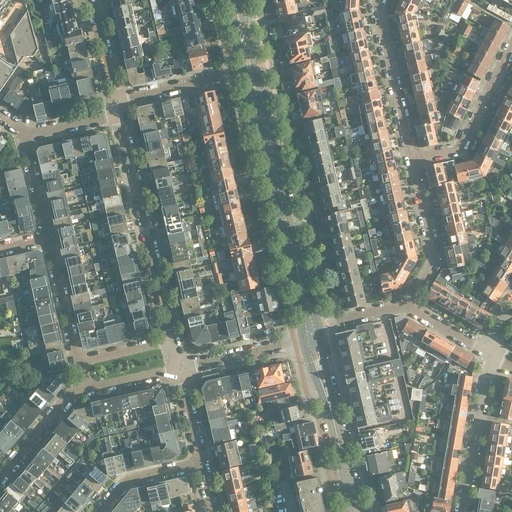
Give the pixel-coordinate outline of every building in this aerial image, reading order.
[(0,0),(0,92),(24,57),(34,57),(38,50),(24,0),(0,0)] [(70,0),(53,5),(51,5),(53,10),(47,12),(48,17),(54,15),(55,15),(72,11),(71,6),(72,5),(71,2),(70,1),(70,0)] [(128,0),(111,0),(112,4),(111,5),(112,8),(113,9),(113,10),(130,6),(128,0)] [(155,0),(149,0),(152,11),(156,10),(158,9),(155,0)] [(193,0),(176,4),(179,15),(196,11),(196,10),(197,9),(196,6),(194,5),(193,0)] [(294,0),(277,4),(280,16),(296,12),(296,10),(294,0)] [(338,0),(341,12),(340,12),(341,13),(357,9),(358,0),(338,0)] [(399,5),(395,11),(414,14),(417,8),(403,0),(400,0),(399,0),(398,3),(399,5)] [(471,11),(474,6),(468,4),(461,0),(458,0),(455,5),(452,12),(461,17),(466,20),(471,11)] [(325,13),(325,11),(324,5),(310,9),(311,16),(325,13)] [(130,6),(113,10),(114,14),(114,15),(114,18),(116,19),(116,20),(132,16),(130,6)] [(357,9),(341,13),(343,24),(360,19),(359,15),(360,14),(359,11),(357,10),(357,9)] [(156,10),(152,11),(154,20),(162,19),(161,15),(157,13),(156,10)] [(72,11),(55,15),(54,15),(56,26),(57,25),(75,21),(74,17),(74,15),(74,12),(72,12),(72,11)] [(196,11),(179,15),(180,21),(172,23),(173,28),(179,26),(181,26),(198,21),(197,17),(198,16),(197,12),(196,12),(196,11)] [(414,14),(395,11),(397,18),(396,20),(396,23),(398,24),(398,25),(415,20),(414,14)] [(448,18),(450,15),(444,11),(441,16),(447,20),(448,18)] [(461,17),(452,12),(450,15),(448,18),(457,23),(461,17)] [(132,16),(116,20),(117,24),(116,25),(117,28),(118,29),(118,30),(134,26),(132,16)] [(304,18),(283,23),(284,27),(283,28),(284,29),(283,31),(283,34),(285,35),(285,36),(288,36),(288,37),(308,32),(306,23),(311,22),(310,16),(304,17),(304,18)] [(495,18),(489,29),(503,37),(509,26),(495,18)] [(360,19),(343,24),(345,33),(362,29),(361,25),(362,24),(361,21),(360,20),(360,19)] [(415,20),(398,25),(397,27),(398,30),(400,31),(400,35),(418,30),(418,31),(425,29),(424,24),(417,26),(415,20)] [(75,21),(57,25),(56,26),(59,36),(63,35),(77,31),(76,27),(77,26),(76,23),(75,22),(75,21)] [(193,23),(181,26),(179,26),(180,31),(183,31),(184,36),(196,33),(201,32),(201,31),(202,30),(201,27),(200,26),(198,21),(193,23)] [(134,26),(118,30),(119,34),(118,35),(119,39),(120,39),(121,40),(137,37),(134,26)] [(362,29),(345,33),(348,43),(364,39),(363,35),(364,34),(364,31),(362,30),(362,29)] [(489,29),(483,40),(497,47),(503,37),(489,29)] [(69,33),(63,35),(65,45),(83,41),(81,30),(77,31),(69,33)] [(418,30),(400,35),(399,37),(400,40),(402,41),(403,45),(411,43),(420,40),(418,31),(418,30)] [(201,33),(201,32),(196,33),(184,36),(176,38),(185,51),(186,51),(186,53),(188,53),(205,49),(202,38),(203,37),(203,33),(201,33)] [(288,51),(289,52),(309,46),(307,39),(306,39),(305,38),(304,36),(286,40),(287,45),(286,47),(287,50),(288,51)] [(137,37),(121,40),(121,44),(121,45),(121,49),(123,49),(123,50),(139,47),(137,37)] [(364,39),(348,43),(350,53),(367,50),(366,45),(367,44),(366,41),(365,40),(364,39)] [(336,55),(334,46),(332,40),(326,42),(329,57),(336,55)] [(422,51),(420,40),(411,43),(403,45),(402,47),(403,50),(404,51),(405,55),(414,53),(422,51)] [(483,40),(478,51),(492,58),(497,47),(483,40)] [(86,50),(83,41),(65,45),(60,46),(62,51),(68,49),(69,54),(86,50)] [(309,46),(289,52),(288,54),(288,57),(290,58),(291,62),(296,61),(297,62),(310,59),(309,57),(310,57),(309,54),(310,53),(309,46)] [(139,47),(123,50),(124,54),(123,56),(124,59),(125,59),(125,60),(140,57),(142,56),(139,47)] [(205,49),(188,53),(192,71),(209,67),(207,58),(208,57),(207,53),(206,52),(205,49)] [(86,50),(69,54),(70,59),(66,60),(67,64),(68,64),(71,63),(88,60),(86,50)] [(367,50),(350,53),(353,63),(369,59),(368,55),(369,54),(368,51),(367,50)] [(414,53),(405,55),(404,57),(405,60),(407,61),(408,65),(416,63),(425,61),(432,59),(431,54),(424,56),(422,51),(414,53)] [(478,51),(472,61),(486,69),(492,58),(478,51)] [(172,57),(175,72),(176,71),(176,75),(182,73),(181,71),(178,56),(172,57)] [(140,57),(125,60),(128,70),(136,68),(141,67),(142,65),(140,57)] [(337,67),(335,57),(328,58),(330,68),(336,67),(337,67)] [(369,59),(353,63),(354,70),(347,72),(348,75),(372,70),(371,65),(372,64),(371,61),(369,61),(369,59)] [(90,68),(88,60),(71,63),(73,73),(90,68)] [(425,61),(408,65),(408,66),(407,67),(407,70),(409,71),(410,75),(427,71),(425,61)] [(472,61),(466,71),(480,79),(486,69),(472,61)] [(294,78),(294,79),(316,74),(313,65),(314,64),(313,62),(297,66),(297,67),(294,68),(295,71),(293,71),(293,73),(292,74),(293,77),(294,78)] [(143,69),(144,73),(146,82),(157,79),(155,69),(154,69),(153,65),(144,67),(143,69)] [(167,66),(155,69),(157,79),(171,76),(169,67),(167,67),(167,66)] [(336,67),(330,68),(332,78),(339,77),(336,67)] [(92,78),(90,68),(73,73),(71,73),(73,79),(76,78),(77,80),(78,81),(78,82),(92,78)] [(136,68),(128,70),(131,82),(134,85),(146,82),(144,73),(139,74),(137,73),(136,68)] [(46,77),(44,70),(35,72),(36,79),(46,77)] [(372,70),(348,75),(351,85),(357,84),(374,80),(373,75),(374,74),(373,71),(372,71),(372,70)] [(427,71),(410,75),(409,77),(410,80),(412,81),(412,85),(430,81),(427,71)] [(25,106),(29,99),(25,96),(24,98),(14,92),(26,74),(17,77),(7,90),(8,90),(9,91),(3,100),(25,115),(29,109),(27,108),(28,108),(25,106)] [(316,74),(294,79),(295,80),(294,81),(295,85),(296,85),(297,87),(299,86),(300,89),(303,89),(319,86),(323,85),(322,82),(321,79),(317,80),(316,74)] [(464,74),(459,84),(474,91),(476,88),(478,87),(480,85),(479,82),(464,74)] [(339,77),(332,78),(333,80),(334,84),(335,89),(341,87),(339,77)] [(48,88),(50,94),(51,101),(53,104),(62,102),(58,85),(58,83),(56,78),(52,79),(54,86),(48,88)] [(77,84),(76,83),(76,84),(77,85),(80,98),(93,94),(95,91),(92,78),(78,82),(77,84)] [(374,80),(357,84),(360,94),(368,92),(377,90),(375,86),(376,84),(376,81),(374,80)] [(58,83),(58,85),(62,102),(71,100),(68,85),(67,83),(67,81),(58,83)] [(430,81),(412,85),(411,87),(412,90),(414,91),(415,95),(432,91),(430,81)] [(75,83),(68,85),(71,100),(80,98),(77,85),(76,84),(76,83),(75,83)] [(459,84),(455,93),(470,101),(471,97),(474,97),(475,94),(474,92),(474,91),(459,84)] [(321,89),(298,95),(300,100),(298,102),(299,105),(301,106),(324,101),(322,95),(321,89)] [(377,91),(377,90),(368,92),(360,94),(359,95),(361,104),(362,104),(371,102),(379,100),(378,95),(379,94),(378,91),(377,91)] [(31,97),(34,108),(37,122),(46,120),(42,103),(41,96),(40,91),(35,92),(36,96),(31,97)] [(195,98),(194,98),(196,107),(207,104),(217,102),(215,95),(214,94),(214,91),(194,95),(195,98)] [(432,91),(415,95),(414,97),(415,100),(416,101),(417,105),(434,101),(434,102),(441,100),(442,99),(442,95),(433,97),(432,91)] [(455,93),(450,102),(465,110),(467,106),(469,106),(471,103),(470,101),(455,93)] [(41,96),(42,103),(46,120),(56,117),(53,104),(51,101),(50,94),(41,96)] [(187,97),(182,98),(184,109),(190,108),(188,99),(187,97)] [(502,103),(500,107),(511,112),(511,100),(505,97),(505,98),(503,99),(501,101),(502,103)] [(345,98),(337,100),(339,108),(347,106),(345,98)] [(170,101),(174,117),(175,121),(176,126),(178,132),(182,131),(179,116),(184,115),(181,101),(180,101),(180,99),(170,101)] [(379,101),(379,100),(371,102),(362,104),(361,104),(358,105),(360,115),(373,112),(381,110),(380,106),(381,104),(380,101),(379,101)] [(174,117),(170,101),(161,103),(164,118),(165,120),(170,118),(171,122),(175,121),(174,117)] [(324,101),(301,106),(301,107),(300,109),(301,112),(303,113),(304,118),(324,113),(325,115),(333,114),(331,106),(325,107),(324,101)] [(434,101),(417,105),(416,107),(417,110),(419,111),(420,115),(428,114),(437,112),(434,102),(434,101)] [(207,104),(196,107),(197,114),(198,113),(199,118),(209,116),(219,113),(217,105),(218,104),(217,102),(207,104)] [(445,112),(446,113),(451,115),(460,120),(462,116),(465,115),(466,112),(465,110),(450,102),(446,111),(445,112)] [(161,103),(151,105),(154,114),(155,121),(156,119),(156,120),(164,118),(161,103)] [(151,105),(139,108),(137,112),(140,125),(154,122),(155,121),(151,105)] [(498,113),(496,116),(503,120),(511,124),(511,112),(500,107),(498,108),(497,111),(498,113)] [(373,112),(360,115),(362,126),(375,122),(384,120),(383,116),(384,114),(383,111),(381,111),(381,110),(373,112)] [(428,114),(420,115),(419,117),(419,120),(421,121),(422,125),(427,124),(427,125),(433,124),(439,122),(437,112),(428,114)] [(209,116),(199,118),(201,127),(200,128),(201,129),(212,126),(221,124),(219,113),(209,116)] [(449,119),(446,125),(456,130),(460,120),(451,115),(449,119)] [(493,122),(491,126),(511,136),(511,124),(503,120),(496,116),(494,117),(492,120),(493,122)] [(308,122),(305,123),(306,128),(305,128),(306,133),(307,133),(307,134),(325,129),(323,123),(325,123),(324,118),(322,119),(321,118),(308,121),(308,122)] [(384,121),(384,120),(375,122),(362,126),(364,135),(369,134),(378,132),(386,130),(385,126),(386,124),(385,121),(384,121)] [(154,122),(140,125),(142,134),(157,131),(155,123),(154,122)] [(212,126),(201,129),(201,130),(203,140),(213,137),(224,135),(221,124),(212,126)] [(422,125),(416,127),(417,131),(416,133),(416,135),(418,136),(418,137),(435,133),(433,124),(427,125),(427,124),(422,125)] [(446,125),(443,131),(447,133),(452,136),(454,136),(457,130),(456,130),(446,125)] [(488,131),(486,135),(494,139),(507,145),(508,146),(511,138),(511,136),(491,126),(489,126),(488,129),(488,131)] [(163,130),(157,131),(142,134),(145,144),(161,140),(160,136),(166,134),(165,130),(165,129),(163,130)] [(325,129),(307,134),(308,138),(307,139),(308,144),(309,143),(310,144),(327,140),(325,129)] [(378,132),(369,134),(370,139),(363,141),(364,146),(372,144),(380,142),(389,140),(387,135),(388,134),(388,132),(386,131),(386,130),(378,132)] [(435,133),(418,137),(418,138),(417,139),(418,142),(419,143),(420,147),(437,143),(437,141),(435,133)] [(102,134),(89,137),(92,145),(93,150),(92,151),(93,151),(94,152),(95,152),(109,149),(106,136),(102,134)] [(213,137),(203,140),(205,145),(204,145),(206,151),(216,148),(226,146),(224,140),(225,140),(224,135),(213,137)] [(484,140),(482,144),(497,152),(508,157),(510,153),(505,150),(507,145),(494,139),(486,135),(485,136),(483,138),(484,140)] [(92,145),(89,137),(80,139),(83,154),(83,155),(84,155),(85,157),(85,158),(91,156),(90,154),(92,153),(94,152),(93,151),(92,151),(93,150),(92,145)] [(83,154),(80,139),(70,141),(75,159),(76,159),(79,158),(85,157),(84,155),(83,155),(83,154)] [(161,140),(145,144),(147,153),(168,148),(171,147),(170,143),(162,145),(161,140)] [(327,140),(310,144),(311,149),(310,150),(311,154),(312,154),(312,155),(330,151),(327,140)] [(389,140),(372,144),(373,150),(370,151),(371,155),(374,154),(391,150),(390,146),(391,145),(390,141),(389,141),(389,140)] [(70,141),(61,143),(65,158),(65,160),(70,159),(72,168),(77,171),(74,158),(70,141)] [(61,143),(52,146),(56,160),(56,159),(57,160),(65,158),(61,143)] [(479,150),(477,153),(493,161),(504,167),(505,163),(495,157),(497,152),(482,144),(480,145),(479,147),(479,150)] [(40,149),(37,152),(41,165),(55,161),(56,160),(52,146),(40,149)] [(216,148),(206,151),(208,161),(218,159),(227,157),(225,150),(226,149),(226,146),(216,148)] [(171,157),(168,148),(147,153),(149,162),(166,158),(171,157)] [(94,154),(96,162),(111,158),(109,149),(95,152),(94,154)] [(391,150),(374,154),(375,159),(369,160),(371,166),(376,164),(393,160),(392,155),(393,154),(392,151),(391,151),(391,150)] [(330,151),(312,155),(314,160),(312,160),(313,165),(315,165),(315,166),(332,161),(330,151)] [(475,159),(473,161),(485,176),(493,161),(477,153),(477,154),(475,154),(474,157),(475,159)] [(218,159),(208,161),(211,172),(221,169),(231,167),(229,160),(228,160),(227,157),(218,159)] [(111,158),(96,162),(94,162),(95,166),(88,168),(89,173),(96,171),(113,167),(111,158)] [(175,166),(182,164),(181,161),(181,159),(167,163),(166,158),(149,162),(151,171),(175,166)] [(393,160),(376,164),(375,165),(376,169),(370,170),(371,176),(379,174),(387,172),(395,170),(394,166),(395,164),(395,162),(393,161),(393,160)] [(55,161),(41,165),(43,175),(59,171),(59,170),(57,171),(56,163),(55,162),(55,161)] [(332,161),(315,166),(315,167),(314,167),(315,172),(316,171),(318,176),(335,172),(343,170),(342,166),(334,168),(332,161)] [(465,163),(464,163),(469,180),(485,176),(473,161),(471,162),(469,161),(466,161),(465,163)] [(455,168),(454,168),(458,183),(469,180),(464,163),(463,162),(460,163),(459,164),(454,165),(455,168)] [(427,176),(428,177),(445,173),(443,165),(442,165),(441,163),(425,167),(426,171),(425,173),(426,175),(427,176)] [(175,166),(151,171),(153,180),(170,177),(169,171),(176,170),(175,166)] [(113,167),(96,171),(89,173),(90,177),(98,176),(99,180),(115,176),(113,167)] [(221,169),(211,172),(213,183),(224,180),(232,178),(231,172),(231,170),(231,167),(221,169)] [(354,170),(353,168),(347,169),(350,180),(356,179),(354,170)] [(21,169),(4,173),(5,175),(5,178),(0,179),(0,183),(0,184),(6,182),(23,178),(21,169)] [(387,172),(379,174),(381,185),(390,183),(398,180),(397,176),(398,174),(397,172),(395,170),(387,172)] [(59,171),(43,175),(45,184),(61,180),(67,178),(67,174),(60,176),(59,171)] [(335,172),(318,176),(318,177),(317,178),(318,183),(319,182),(320,187),(337,183),(335,172)] [(445,173),(428,177),(428,178),(427,179),(427,182),(429,183),(430,188),(436,186),(453,182),(453,181),(452,176),(446,178),(445,173)] [(115,176),(99,180),(98,180),(99,185),(90,187),(84,189),(85,193),(101,190),(117,186),(115,177),(115,176)] [(170,177),(153,180),(156,190),(174,185),(181,184),(177,181),(173,182),(172,176),(170,177)] [(493,176),(489,180),(493,186),(498,182),(493,176)] [(61,180),(45,184),(47,193),(48,193),(64,189),(62,183),(74,181),(74,177),(72,177),(61,180)] [(25,188),(23,178),(6,182),(5,183),(5,187),(7,186),(9,192),(25,188)] [(212,183),(210,185),(212,193),(215,194),(216,194),(226,191),(236,189),(234,182),(233,182),(232,178),(224,180),(213,183),(212,183)] [(390,183),(381,185),(383,194),(400,190),(399,186),(400,184),(399,182),(398,180),(390,183)] [(453,182),(436,186),(437,190),(436,191),(437,194),(439,196),(456,192),(457,192),(456,185),(457,185),(456,181),(453,182)] [(337,183),(320,187),(320,188),(319,188),(320,193),(321,193),(323,198),(340,193),(337,183)] [(174,185),(156,190),(158,199),(174,195),(173,191),(177,190),(176,185),(174,185)] [(119,195),(117,186),(101,190),(93,192),(94,197),(102,195),(103,199),(119,195)] [(25,188),(9,192),(10,196),(8,197),(9,201),(11,200),(27,197),(25,188)] [(362,189),(358,191),(361,200),(373,197),(370,188),(362,189)] [(478,188),(472,189),(474,197),(480,196),(478,188)] [(64,189),(48,193),(50,202),(66,198),(74,196),(79,195),(82,194),(83,194),(82,190),(74,192),(74,191),(65,193),(64,189)] [(215,194),(212,195),(213,199),(215,206),(219,205),(229,202),(237,200),(236,193),(236,192),(236,189),(226,191),(216,194),(215,194)] [(400,190),(383,194),(386,205),(394,203),(402,201),(401,196),(402,194),(402,192),(400,190)] [(456,192),(439,196),(440,200),(439,202),(439,204),(441,206),(458,202),(457,197),(461,196),(459,191),(456,192)] [(340,193),(323,198),(323,199),(322,199),(323,204),(324,204),(325,209),(329,208),(330,212),(346,208),(344,199),(342,200),(340,193)] [(119,195),(103,199),(99,200),(100,204),(91,206),(92,211),(98,210),(105,208),(121,204),(119,195)] [(174,195),(158,199),(160,209),(183,204),(182,199),(176,200),(175,195),(174,195)] [(75,200),(74,196),(66,198),(50,202),(52,211),(68,207),(67,202),(75,200)] [(27,197),(11,200),(9,201),(9,204),(10,205),(12,205),(13,210),(30,206),(27,197)] [(219,205),(215,206),(216,210),(220,210),(221,215),(231,213),(241,211),(239,204),(238,204),(237,200),(229,202),(219,205)] [(361,200),(349,203),(351,209),(362,207),(361,200)] [(386,205),(381,206),(384,216),(388,215),(405,211),(404,206),(405,204),(404,202),(402,201),(394,203),(386,205)] [(458,202),(441,206),(442,210),(441,212),(442,215),(443,216),(460,212),(458,202)] [(121,204),(105,208),(98,210),(99,214),(106,212),(107,218),(124,214),(121,204)] [(183,204),(160,209),(163,218),(179,214),(178,209),(184,208),(183,204)] [(30,206),(13,210),(15,210),(17,217),(18,218),(19,218),(32,216),(30,206)] [(68,207),(52,211),(54,220),(80,214),(86,212),(85,208),(69,211),(68,207)] [(231,213),(221,215),(224,227),(234,224),(243,222),(241,215),(242,214),(241,211),(231,213)] [(343,211),(326,215),(329,226),(346,222),(343,211)] [(405,211),(388,215),(390,225),(407,221),(406,216),(407,214),(407,212),(405,211)] [(460,212),(443,216),(443,217),(442,218),(443,221),(445,222),(446,226),(454,224),(463,222),(475,220),(474,215),(467,217),(465,211),(460,212)] [(80,214),(54,220),(56,230),(56,229),(72,226),(71,220),(80,218),(80,214)] [(107,218),(108,222),(101,224),(102,229),(109,227),(126,223),(124,214),(107,218)] [(179,214),(163,218),(165,227),(194,220),(193,216),(186,217),(180,219),(179,214)] [(500,218),(495,215),(492,225),(495,227),(500,218)] [(0,232),(2,239),(11,237),(7,222),(7,221),(2,222),(1,216),(0,216),(0,232)] [(6,217),(7,221),(7,222),(11,237),(20,235),(18,226),(17,221),(16,221),(15,220),(15,218),(10,216),(6,217)] [(20,235),(33,232),(35,228),(32,216),(19,218),(18,218),(17,219),(16,221),(17,221),(18,226),(20,235)] [(194,220),(165,227),(167,235),(183,231),(185,231),(184,227),(194,224),(194,220)] [(407,221),(390,225),(393,235),(410,231),(409,231),(409,226),(410,224),(409,222),(407,221)] [(222,227),(219,228),(222,238),(225,237),(225,238),(226,238),(236,235),(246,233),(245,226),(243,225),(243,222),(234,224),(224,227),(222,227)] [(346,222),(329,226),(332,238),(349,234),(346,222)] [(454,224),(446,226),(446,227),(445,229),(445,231),(447,232),(448,236),(465,233),(463,222),(454,224)] [(126,223),(109,227),(102,229),(103,233),(110,232),(111,236),(120,234),(120,236),(128,234),(126,223)] [(81,233),(80,229),(77,230),(76,225),(72,226),(56,229),(59,239),(75,235),(81,234),(81,233)] [(373,229),(368,231),(370,240),(375,239),(377,239),(375,229),(373,229)] [(183,231),(167,235),(169,245),(191,240),(191,236),(190,236),(185,237),(183,231)] [(410,231),(393,235),(395,245),(412,241),(411,236),(412,235),(411,232),(410,231)] [(75,235),(59,239),(61,250),(68,249),(67,247),(77,244),(83,243),(81,233),(75,235)] [(236,235),(226,238),(228,243),(229,248),(250,243),(247,234),(246,234),(246,233),(236,235)] [(465,233),(448,236),(448,237),(447,239),(448,242),(450,243),(450,246),(455,245),(456,246),(468,243),(467,243),(474,241),(477,240),(475,235),(466,238),(465,233)] [(120,234),(111,236),(113,244),(106,245),(103,246),(104,250),(114,248),(131,244),(128,234),(120,236),(120,234)] [(349,234),(332,238),(334,250),(352,246),(349,234)] [(494,239),(504,245),(511,250),(511,238),(510,237),(507,241),(497,235),(494,239)] [(191,240),(169,245),(171,254),(193,249),(191,240)] [(412,241),(395,245),(398,255),(414,251),(413,247),(414,245),(414,242),(412,241)] [(229,248),(224,249),(227,260),(231,259),(242,257),(252,254),(250,243),(229,248)] [(450,246),(444,248),(445,252),(444,254),(445,257),(446,258),(447,258),(454,256),(470,252),(469,249),(468,246),(468,243),(456,246),(455,245),(450,246)] [(68,249),(61,250),(64,260),(85,254),(84,250),(79,251),(77,244),(67,247),(68,249)] [(133,253),(131,244),(114,248),(112,248),(113,252),(115,252),(116,257),(117,257),(133,253)] [(511,250),(504,245),(500,251),(498,255),(504,258),(508,262),(509,260),(511,262),(511,250)] [(352,246),(334,250),(337,261),(354,257),(352,246)] [(193,249),(171,254),(173,264),(195,258),(193,249)] [(37,251),(25,254),(28,268),(28,269),(30,270),(35,269),(44,267),(43,263),(41,254),(37,251)] [(400,261),(397,267),(409,274),(411,270),(410,270),(416,259),(414,251),(398,255),(399,260),(398,260),(400,261)] [(470,252),(454,256),(447,258),(447,259),(446,261),(446,264),(448,265),(449,269),(465,265),(471,264),(471,258),(471,255),(470,252)] [(133,253),(117,257),(118,262),(112,263),(113,267),(119,266),(135,263),(135,262),(133,253)] [(15,257),(19,271),(27,270),(28,269),(28,268),(25,254),(15,257)] [(85,254),(64,260),(66,268),(86,264),(88,263),(86,254),(85,254)] [(242,257),(231,259),(232,260),(233,260),(235,270),(245,268),(255,265),(254,262),(252,254),(242,257)] [(15,257),(6,259),(10,275),(11,277),(14,277),(14,274),(19,273),(19,271),(15,257)] [(354,257),(337,261),(340,274),(357,269),(354,257)] [(478,265),(482,268),(488,260),(483,257),(478,265)] [(195,258),(173,264),(175,273),(191,269),(191,265),(196,264),(196,262),(195,258)] [(504,258),(498,266),(506,271),(511,275),(511,262),(509,260),(508,262),(504,258)] [(0,260),(0,276),(0,277),(6,276),(8,285),(12,284),(11,277),(10,275),(6,259),(0,260)] [(135,263),(119,266),(113,267),(114,271),(120,270),(121,275),(137,272),(135,263)] [(86,264),(66,268),(65,268),(68,278),(88,273),(86,264)] [(245,268),(235,270),(236,273),(235,273),(237,281),(248,278),(259,276),(257,270),(256,269),(255,265),(245,268)] [(465,265),(449,269),(452,281),(460,279),(467,277),(468,277),(465,265)] [(498,266),(493,275),(507,285),(510,281),(511,281),(511,280),(511,275),(506,271),(498,266)] [(30,274),(25,275),(26,281),(31,279),(46,276),(44,267),(35,269),(30,270),(29,271),(30,274)] [(392,272),(389,273),(393,289),(400,288),(406,277),(407,278),(409,274),(397,267),(394,273),(392,271),(392,272)] [(191,269),(175,273),(177,282),(194,278),(199,277),(208,275),(207,272),(199,274),(198,273),(193,274),(191,269)] [(357,269),(340,274),(343,285),(360,280),(357,269)] [(137,272),(121,275),(122,280),(111,283),(112,287),(118,286),(139,281),(137,272)] [(89,273),(88,273),(68,278),(70,287),(86,283),(85,278),(90,277),(89,273)] [(222,273),(220,274),(215,275),(217,285),(224,284),(222,273)] [(389,273),(378,275),(382,292),(393,289),(389,273)] [(493,275),(487,284),(502,294),(502,293),(504,292),(506,290),(505,288),(507,285),(493,275)] [(31,279),(30,280),(31,285),(29,285),(30,290),(32,290),(48,286),(46,276),(31,279)] [(238,287),(230,292),(231,296),(254,291),(261,289),(260,285),(259,280),(259,279),(259,276),(248,278),(237,281),(238,287)] [(443,287),(447,281),(438,276),(426,297),(427,298),(427,299),(429,300),(430,299),(432,300),(431,301),(434,303),(435,302),(439,295),(443,287)] [(472,287),(477,278),(474,276),(469,285),(472,287)] [(194,278),(177,282),(179,291),(195,288),(201,286),(199,277),(194,278)] [(360,280),(343,285),(345,296),(363,292),(360,280)] [(139,281),(118,286),(119,290),(124,289),(125,294),(141,290),(139,281)] [(439,295),(435,302),(439,304),(440,306),(442,307),(444,307),(448,300),(453,292),(447,289),(452,281),(447,281),(443,287),(439,295)] [(86,283),(70,287),(72,297),(88,293),(90,292),(89,288),(87,288),(86,283)] [(482,294),(486,297),(495,303),(496,302),(498,301),(500,299),(499,297),(502,294),(487,284),(481,293),(482,294)] [(32,290),(30,290),(28,291),(30,300),(48,295),(50,295),(48,286),(32,290)] [(261,289),(254,291),(257,302),(276,298),(273,286),(261,289)] [(195,288),(179,291),(181,301),(209,294),(208,290),(196,292),(195,288)] [(375,289),(373,290),(376,302),(382,300),(379,288),(375,289)] [(457,305),(461,297),(463,293),(455,288),(453,292),(448,300),(444,307),(448,310),(448,311),(451,313),(453,312),(457,305)] [(88,293),(72,297),(74,305),(74,306),(90,302),(89,296),(106,293),(105,289),(98,290),(94,291),(88,293)] [(141,290),(125,294),(126,298),(119,300),(120,305),(128,303),(144,299),(142,290),(141,290)] [(254,291),(231,296),(237,319),(245,317),(259,314),(257,302),(254,291)] [(363,292),(345,296),(348,308),(366,304),(363,292)] [(30,300),(31,305),(29,305),(30,309),(36,308),(52,304),(50,295),(48,295),(30,300)] [(457,305),(453,312),(454,313),(454,315),(457,316),(458,316),(462,317),(470,302),(471,303),(474,298),(469,295),(466,300),(461,297),(457,305)] [(12,296),(0,298),(0,304),(5,303),(13,301),(12,296)] [(204,296),(181,301),(183,310),(200,306),(198,301),(205,299),(204,296)] [(479,308),(471,323),(472,323),(472,324),(474,326),(475,325),(476,326),(476,327),(479,328),(479,327),(480,328),(490,314),(493,309),(492,308),(495,303),(486,297),(479,308)] [(276,298),(257,302),(259,314),(262,314),(279,310),(276,298)] [(90,302),(74,306),(76,315),(92,311),(95,310),(99,309),(109,307),(108,299),(103,300),(103,304),(91,307),(90,302)] [(144,299),(128,303),(120,305),(116,305),(112,306),(113,309),(113,310),(115,311),(123,309),(129,308),(130,312),(132,312),(146,309),(144,299)] [(13,301),(5,303),(8,316),(16,314),(13,301)] [(470,302),(462,317),(463,318),(463,320),(466,321),(467,321),(471,323),(479,308),(471,303),(470,302)] [(30,309),(26,310),(21,312),(21,316),(37,312),(38,317),(54,313),(52,304),(36,308),(30,309)] [(200,306),(183,310),(185,319),(204,315),(203,310),(201,311),(200,306)] [(148,318),(146,309),(132,312),(126,313),(127,318),(133,317),(133,320),(135,321),(148,318)] [(92,311),(76,315),(78,324),(94,320),(93,315),(96,314),(95,310),(92,311)] [(259,314),(245,317),(247,329),(255,327),(255,325),(264,323),(264,325),(264,326),(265,326),(266,330),(273,328),(272,324),(281,322),(279,314),(280,314),(279,310),(262,314),(259,314)] [(229,338),(239,336),(233,312),(224,315),(225,321),(229,338)] [(54,313),(38,317),(39,322),(29,324),(31,328),(33,328),(40,326),(57,322),(54,313)] [(207,325),(207,327),(208,330),(210,342),(212,342),(220,340),(216,323),(215,322),(214,316),(213,313),(210,317),(212,324),(207,325)] [(204,315),(185,319),(187,328),(200,325),(204,324),(204,323),(203,319),(205,319),(204,315)] [(402,316),(394,318),(395,323),(397,333),(402,332),(402,331),(407,322),(409,319),(407,318),(404,317),(402,316)] [(245,317),(237,319),(240,333),(242,333),(248,332),(247,329),(245,317)] [(135,321),(134,322),(133,323),(137,337),(149,334),(151,330),(148,318),(135,321)] [(113,320),(114,325),(118,341),(127,339),(124,324),(123,323),(118,324),(117,319),(113,320)] [(402,331),(402,332),(407,334),(404,340),(408,342),(411,337),(412,337),(419,325),(409,319),(407,322),(402,331)] [(94,320),(78,324),(80,333),(95,330),(96,330),(94,329),(95,328),(93,321),(94,320)] [(113,320),(103,322),(105,329),(108,344),(118,341),(114,325),(113,320)] [(220,323),(216,323),(220,340),(229,338),(225,321),(220,323)] [(57,322),(40,326),(33,328),(34,332),(41,330),(42,336),(59,332),(57,322)] [(132,322),(124,324),(127,339),(137,337),(133,323),(132,322)] [(335,334),(335,335),(338,347),(338,349),(339,349),(341,361),(341,362),(342,362),(345,375),(344,375),(344,378),(345,378),(345,382),(346,384),(347,384),(350,397),(350,398),(353,411),(353,412),(353,413),(357,426),(356,426),(356,427),(358,427),(391,419),(388,404),(376,407),(371,388),(378,387),(377,381),(395,377),(400,376),(403,375),(399,359),(396,360),(391,361),(373,365),(372,360),(365,361),(361,342),(375,339),(372,323),(356,327),(357,329),(355,330),(354,329),(354,330),(351,330),(350,330),(350,331),(339,333),(337,334),(336,334),(335,334)] [(200,325),(187,328),(191,341),(194,343),(202,330),(200,328),(200,325)] [(415,331),(412,337),(416,339),(412,345),(413,345),(418,348),(421,342),(425,336),(428,330),(419,325),(415,331)] [(96,330),(95,330),(99,346),(108,344),(105,329),(97,330),(97,331),(96,330)] [(95,330),(80,333),(83,347),(87,349),(99,346),(95,330)] [(202,330),(194,343),(197,345),(210,342),(208,330),(205,331),(202,330)] [(433,341),(437,335),(428,330),(425,336),(421,342),(418,348),(427,353),(430,347),(433,341)] [(59,332),(42,336),(44,340),(28,344),(29,348),(45,345),(61,341),(59,332)] [(433,341),(430,347),(434,350),(431,356),(435,358),(436,358),(446,340),(437,335),(433,341)] [(408,342),(404,340),(403,343),(399,342),(402,354),(408,342)] [(446,340),(436,358),(440,360),(443,355),(448,358),(455,345),(446,340)] [(61,341),(45,345),(29,348),(30,352),(45,348),(47,354),(64,350),(63,350),(61,341)] [(455,345),(448,358),(452,360),(449,366),(453,368),(464,350),(455,345)] [(64,350),(47,354),(48,359),(42,360),(43,364),(49,363),(66,359),(64,350)] [(464,350),(453,368),(454,369),(458,371),(461,365),(464,367),(464,366),(466,367),(468,364),(473,355),(464,350)] [(27,365),(28,368),(35,366),(38,365),(37,358),(31,359),(27,365)] [(43,364),(38,365),(35,366),(36,371),(50,368),(51,373),(68,369),(66,359),(49,363),(43,364)] [(256,373),(254,374),(257,383),(258,389),(289,381),(288,377),(290,376),(287,363),(279,365),(280,365),(270,367),(255,370),(255,371),(256,373)] [(409,368),(407,373),(409,384),(416,372),(409,368)] [(256,373),(255,371),(248,373),(248,375),(250,385),(257,383),(254,374),(256,373)] [(248,373),(238,375),(240,384),(242,391),(243,395),(252,392),(250,385),(248,375),(248,373)] [(219,374),(203,378),(200,383),(204,386),(205,385),(218,394),(223,397),(223,396),(220,379),(219,374)] [(451,380),(450,384),(456,385),(463,386),(470,387),(472,376),(458,374),(458,377),(457,380),(451,379),(451,380)] [(238,375),(229,377),(233,393),(235,402),(239,400),(237,392),(242,391),(240,384),(238,375)] [(35,379),(46,388),(55,396),(65,383),(60,380),(61,379),(57,376),(51,382),(44,376),(36,378),(35,379)] [(229,377),(220,379),(223,396),(223,397),(229,402),(234,401),(234,400),(229,377)] [(31,388),(35,392),(48,403),(55,396),(46,388),(35,379),(34,378),(29,384),(33,386),(31,388)] [(289,382),(289,381),(258,389),(252,390),(253,393),(259,391),(262,404),(270,401),(277,400),(288,397),(294,396),(290,382),(289,382)] [(29,399),(42,410),(48,403),(35,392),(31,388),(26,384),(24,387),(28,391),(33,395),(29,399)] [(468,397),(470,387),(463,386),(456,385),(450,384),(449,394),(455,395),(462,396),(468,397)] [(159,385),(136,390),(141,412),(146,411),(145,408),(144,406),(148,405),(150,403),(148,400),(151,399),(153,401),(162,387),(159,385)] [(204,386),(202,389),(205,402),(217,399),(216,396),(218,394),(205,385),(204,386)] [(162,387),(153,401),(156,402),(157,405),(168,402),(165,390),(162,387)] [(412,388),(410,400),(421,401),(422,390),(422,389),(412,388)] [(511,389),(505,388),(503,398),(511,400),(511,389)] [(136,390),(127,392),(131,409),(135,408),(136,411),(135,411),(138,420),(143,418),(141,412),(136,390)] [(127,392),(118,395),(122,411),(124,419),(128,418),(126,410),(131,409),(127,392)] [(467,407),(468,397),(462,396),(455,395),(449,394),(447,400),(447,404),(453,405),(460,406),(467,407)] [(118,395),(108,397),(112,413),(117,412),(119,422),(124,421),(124,419),(122,411),(118,395)] [(108,397),(100,399),(104,416),(108,416),(107,414),(112,413),(108,397)] [(277,400),(278,404),(279,409),(290,407),(290,406),(288,397),(277,400)] [(400,398),(401,409),(401,415),(409,414),(408,397),(400,398)] [(21,405),(23,406),(36,417),(42,410),(29,399),(25,403),(21,398),(18,402),(21,405)] [(217,399),(205,402),(207,411),(224,407),(222,399),(221,398),(217,399)] [(511,400),(503,398),(498,417),(511,420),(511,400)] [(90,401),(91,406),(95,421),(100,420),(102,429),(107,428),(100,399),(90,401)] [(153,406),(152,407),(153,412),(146,413),(143,418),(148,417),(154,416),(170,412),(168,402),(157,405),(153,406)] [(453,405),(447,404),(447,405),(446,409),(446,410),(452,411),(451,415),(465,418),(467,407),(460,406),(453,405)] [(20,409),(17,413),(30,424),(36,417),(23,406),(21,405),(19,408),(20,409)] [(290,407),(279,409),(279,410),(277,411),(279,418),(273,419),(273,420),(274,425),(282,423),(297,420),(300,419),(297,405),(290,406),(290,407)] [(74,410),(73,411),(88,423),(90,424),(95,423),(91,406),(74,410)] [(224,407),(207,411),(210,421),(226,417),(224,407)] [(3,414),(11,420),(24,431),(30,424),(17,413),(12,409),(9,413),(6,411),(3,414)] [(88,423),(73,411),(67,418),(79,428),(84,432),(90,424),(88,423)] [(170,412),(154,416),(148,417),(149,421),(155,420),(156,424),(172,421),(170,412)] [(249,420),(247,412),(241,413),(243,422),(249,420)] [(3,426),(4,428),(17,438),(24,431),(11,420),(3,414),(1,416),(0,417),(6,423),(3,426)] [(444,421),(443,425),(463,428),(465,418),(451,415),(450,421),(444,420),(444,421)] [(238,423),(237,420),(227,422),(226,417),(210,421),(212,430),(228,426),(238,423)] [(79,428),(67,418),(61,425),(73,436),(75,437),(78,440),(81,437),(76,433),(79,428)] [(138,420),(133,421),(134,425),(134,427),(138,426),(139,423),(143,418),(138,420)] [(251,427),(249,420),(243,422),(245,429),(251,427)] [(274,425),(275,431),(293,427),(293,426),(298,425),(297,420),(282,423),(274,425)] [(172,421),(156,424),(158,430),(155,431),(157,435),(159,434),(175,430),(172,421)] [(313,421),(298,425),(293,426),(293,427),(295,433),(290,434),(291,439),(296,438),(316,433),(313,421)] [(231,439),(229,430),(239,428),(238,423),(228,426),(212,430),(215,443),(231,439)] [(511,437),(511,430),(511,426),(492,423),(492,424),(490,425),(490,427),(491,428),(490,433),(498,435),(507,436),(511,437)] [(54,433),(55,433),(67,444),(67,443),(71,439),(72,440),(79,446),(82,443),(78,440),(75,437),(73,436),(61,425),(54,433)] [(107,428),(108,435),(112,434),(117,432),(116,430),(115,425),(107,428)] [(443,425),(442,430),(448,431),(448,436),(461,438),(463,428),(443,425)] [(0,435),(11,446),(17,438),(4,428),(1,431),(0,430),(0,435)] [(144,428),(138,429),(138,431),(145,436),(146,436),(144,428)] [(175,430),(159,434),(157,435),(158,439),(160,438),(160,442),(162,443),(165,442),(177,440),(175,430)] [(374,431),(359,434),(362,445),(361,445),(363,453),(379,450),(379,451),(387,449),(387,448),(392,448),(390,441),(386,442),(377,444),(375,434),(374,431)] [(55,433),(49,440),(61,451),(75,462),(78,458),(65,447),(67,444),(55,433)] [(316,433),(296,438),(291,439),(291,440),(292,444),(294,451),(299,450),(319,446),(316,433)] [(489,439),(488,444),(496,445),(505,447),(511,448),(511,444),(506,443),(507,436),(498,435),(490,433),(490,435),(489,435),(488,438),(489,439)] [(0,448),(5,453),(11,446),(0,435),(0,448)] [(440,440),(440,441),(440,445),(460,448),(461,438),(448,436),(447,442),(440,440)] [(84,443),(88,446),(93,440),(89,437),(84,443)] [(126,447),(121,448),(126,471),(135,468),(132,452),(131,450),(130,446),(130,444),(129,438),(124,440),(126,447)] [(49,440),(43,447),(55,458),(58,454),(72,465),(75,462),(61,451),(49,440)] [(148,441),(150,448),(154,464),(163,462),(161,450),(160,447),(158,446),(154,447),(152,440),(148,441)] [(166,445),(165,447),(178,455),(180,452),(177,440),(165,442),(166,445)] [(146,449),(140,450),(144,466),(154,464),(150,448),(148,441),(144,442),(146,449)] [(233,441),(215,445),(218,457),(236,453),(233,441)] [(144,466),(140,450),(138,442),(130,444),(130,446),(131,450),(132,452),(135,468),(144,466)] [(110,443),(105,444),(107,452),(102,453),(103,459),(95,460),(106,469),(107,475),(108,475),(109,475),(110,477),(113,476),(114,473),(117,473),(111,447),(110,443)] [(487,449),(486,454),(504,457),(510,458),(511,455),(504,454),(505,447),(488,444),(488,445),(487,446),(486,448),(487,449)] [(440,446),(439,450),(439,451),(445,452),(444,456),(458,459),(460,448),(440,445),(440,446)] [(111,447),(117,473),(126,471),(121,448),(116,450),(115,446),(114,446),(111,447)] [(43,447),(36,454),(49,465),(52,468),(55,465),(58,460),(55,458),(43,447)] [(163,450),(161,450),(163,462),(177,459),(178,455),(165,447),(163,450)] [(310,462),(308,451),(305,451),(304,450),(289,454),(292,466),(301,464),(310,462)] [(384,451),(363,456),(366,465),(394,459),(392,451),(384,452),(384,451)] [(236,453),(218,457),(221,469),(239,465),(236,453)] [(36,454),(30,462),(43,472),(46,469),(59,480),(62,476),(52,468),(49,465),(36,454)] [(485,460),(485,465),(502,468),(511,469),(511,467),(511,466),(502,465),(504,457),(486,454),(486,455),(485,456),(485,458),(485,460)] [(437,462),(436,465),(442,466),(449,468),(456,469),(458,459),(451,458),(444,456),(443,462),(437,461),(437,462)] [(394,459),(366,465),(368,476),(389,471),(388,466),(395,465),(394,459)] [(30,462),(24,469),(42,483),(50,491),(53,488),(40,476),(43,472),(30,462)] [(313,474),(310,462),(301,464),(292,466),(291,466),(294,478),(295,478),(313,474)] [(442,466),(436,465),(436,467),(436,471),(435,471),(441,472),(441,477),(454,479),(456,469),(449,468),(442,466)] [(484,470),(483,475),(500,478),(510,480),(511,476),(501,475),(502,468),(485,465),(483,466),(483,468),(484,470)] [(85,470),(89,474),(102,485),(108,478),(95,467),(94,468),(92,471),(87,466),(84,469),(85,470)] [(221,471),(222,472),(223,476),(222,477),(222,481),(224,481),(224,482),(241,478),(239,470),(238,467),(221,471)] [(24,469),(18,476),(31,487),(34,483),(48,494),(50,491),(42,483),(24,469)] [(86,478),(83,481),(96,492),(102,485),(89,474),(85,470),(82,473),(86,478)] [(391,474),(379,477),(385,502),(392,500),(392,501),(397,499),(398,499),(396,489),(398,489),(404,488),(407,471),(395,473),(391,474)] [(232,480),(224,482),(225,486),(224,488),(225,491),(226,492),(234,490),(243,488),(242,481),(251,479),(251,475),(241,478),(232,480)] [(482,481),(481,486),(498,489),(507,490),(507,486),(499,485),(500,478),(483,475),(483,476),(481,477),(481,479),(482,481)] [(18,476),(12,483),(27,495),(29,497),(34,490),(31,487),(18,476)] [(189,487),(187,477),(176,479),(180,496),(182,506),(193,504),(190,493),(190,492),(191,491),(190,489),(189,487)] [(302,508),(323,503),(321,494),(323,492),(323,490),(322,488),(320,488),(317,477),(296,482),(302,508)] [(440,483),(433,482),(433,486),(453,489),(454,479),(441,477),(440,483)] [(176,479),(166,482),(170,498),(180,496),(176,479)] [(72,485),(77,488),(90,499),(96,492),(83,481),(80,485),(75,481),(74,482),(72,480),(70,482),(72,485)] [(166,482),(156,484),(160,501),(162,506),(171,504),(170,498),(166,482)] [(21,503),(27,495),(12,483),(6,490),(18,501),(19,501),(21,503)] [(160,501),(156,484),(147,486),(151,501),(153,510),(156,509),(157,511),(162,510),(162,506),(160,501)] [(74,492),(71,496),(84,506),(90,499),(77,488),(72,485),(69,488),(74,492)] [(147,486),(137,489),(140,502),(142,504),(142,503),(150,501),(151,501),(147,486)] [(451,500),(453,489),(433,486),(433,487),(432,491),(438,493),(437,498),(451,500)] [(253,497),(250,487),(243,488),(234,490),(226,492),(227,497),(227,498),(227,501),(229,502),(237,501),(246,498),(253,497)] [(479,488),(478,498),(499,502),(500,497),(494,496),(495,492),(495,490),(479,488)] [(52,492),(65,503),(75,511),(79,511),(84,506),(71,496),(67,500),(55,489),(52,492)] [(140,502),(137,489),(131,490),(121,502),(133,511),(140,511),(137,509),(141,505),(142,504),(140,502)] [(18,501),(6,490),(0,496),(0,497),(12,508),(14,510),(21,503),(19,501),(18,501)] [(57,509),(58,510),(60,511),(75,511),(65,503),(52,492),(49,496),(56,502),(55,503),(59,507),(57,509)] [(266,494),(268,505),(274,503),(272,493),(266,494)] [(254,497),(253,497),(246,498),(237,501),(229,502),(230,507),(229,509),(230,511),(237,511),(248,509),(257,507),(255,496),(254,497)] [(451,500),(437,498),(433,497),(433,498),(426,496),(425,499),(424,508),(431,509),(449,511),(451,500)] [(0,497),(0,510),(2,511),(9,511),(12,508),(0,497)] [(38,506),(30,498),(27,502),(35,509),(38,506)] [(478,498),(476,508),(492,511),(493,506),(498,507),(499,502),(478,498)] [(392,503),(386,505),(387,511),(412,511),(409,500),(406,500),(392,503)] [(133,511),(121,502),(115,509),(118,511),(133,511)] [(325,511),(323,503),(302,508),(303,511),(325,511)]
